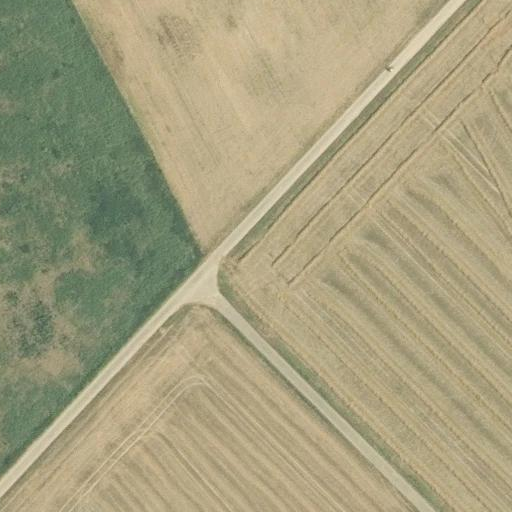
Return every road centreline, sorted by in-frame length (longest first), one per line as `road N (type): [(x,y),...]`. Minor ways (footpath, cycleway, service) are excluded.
road 1 (track): [(488,0),(10,511)]
road 2 (track): [(210,299),(420,511)]
